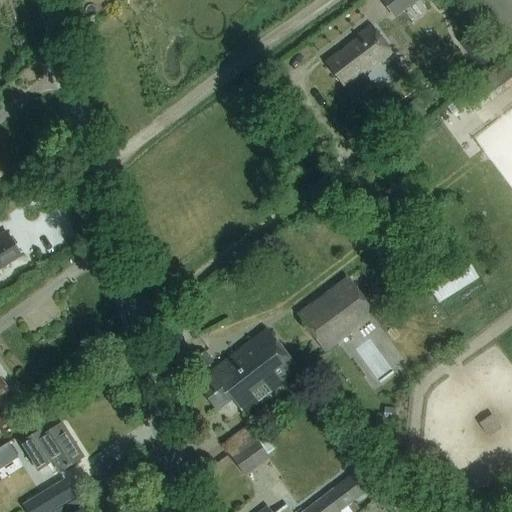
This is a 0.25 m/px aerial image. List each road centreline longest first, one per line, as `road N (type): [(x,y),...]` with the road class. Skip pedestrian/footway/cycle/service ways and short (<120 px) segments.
road 1 (unclassified): [(180,511),(46,0)]
road 2 (track): [(348,0),(96,187)]
